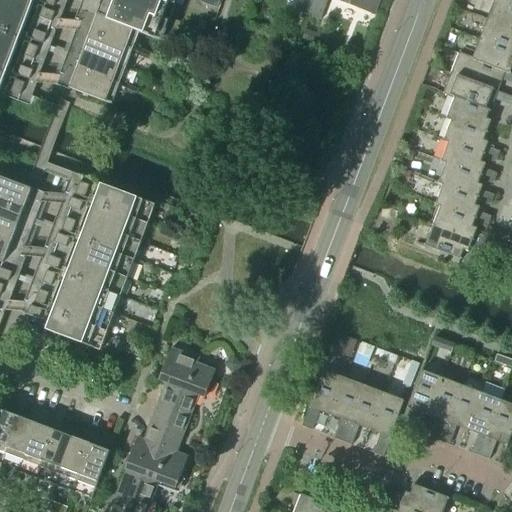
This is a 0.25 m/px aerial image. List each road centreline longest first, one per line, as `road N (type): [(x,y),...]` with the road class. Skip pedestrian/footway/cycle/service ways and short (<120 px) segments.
road 1 (tertiary): [(261,431),(424,0)]
road 2 (residential): [(511,489),(439,458),(397,480),(261,431)]
road 3 (unclassified): [(1,359),(69,184)]
road 4 (unclassified): [(1,359),(125,405)]
